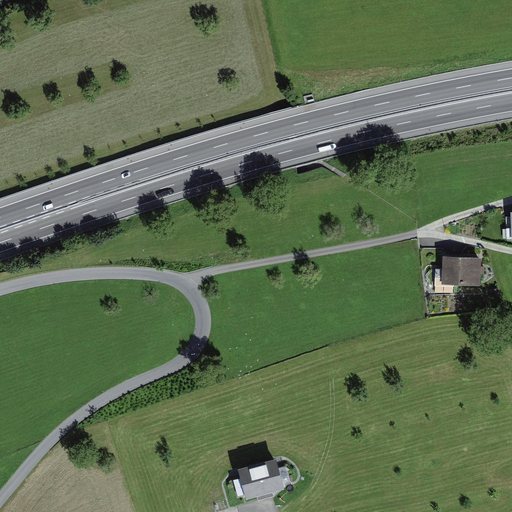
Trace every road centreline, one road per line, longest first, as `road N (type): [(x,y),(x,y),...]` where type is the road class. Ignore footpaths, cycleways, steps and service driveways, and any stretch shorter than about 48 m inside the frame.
road 1 (motorway): [(511,77),(213,146),(0,218)]
road 2 (motorway): [(0,242),(315,143),(511,102)]
road 3 (unclassified): [(0,501),(39,452),(97,401),(194,349),(203,319),(190,290),(152,275),(90,273),(0,289)]
